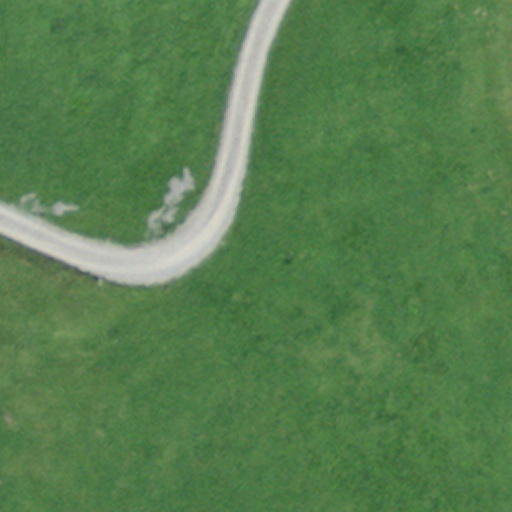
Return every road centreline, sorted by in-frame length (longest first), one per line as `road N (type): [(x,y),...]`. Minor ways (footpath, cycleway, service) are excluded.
road 1 (track): [(0,222),(117,270),(177,264),(223,204),(254,70),(288,0)]
road 2 (track): [(223,204),(136,206),(87,184),(0,83)]
